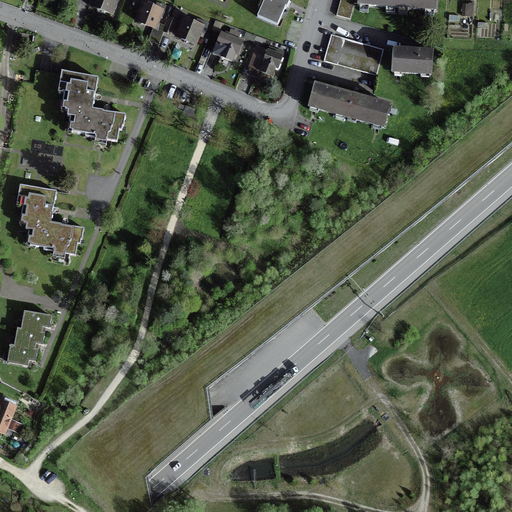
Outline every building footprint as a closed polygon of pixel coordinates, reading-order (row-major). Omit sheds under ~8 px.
[(92,0),(90,7),(111,15),(116,0),(92,0)] [(264,0),(255,22),(275,31),(283,12),(284,12),(286,9),(287,6),(286,6),(288,0),(264,0)] [(357,4),(357,0),(340,0),(336,16),(349,20),(353,4),(357,4)] [(357,0),(357,4),(357,6),(435,11),(435,0),(357,0)] [(490,0),(491,12),(500,12),(500,0),(490,0)] [(462,4),(462,17),(473,17),(474,2),(470,2),(470,3),(468,3),(468,5),(462,4)] [(154,29),(158,17),(161,18),(163,12),(165,7),(156,3),(154,9),(143,5),(137,23),(154,29)] [(176,21),(169,18),(163,33),(170,35),(176,21)] [(184,20),(177,38),(194,45),(200,31),(204,33),(208,24),(196,20),(194,25),(184,20)] [(227,37),(221,34),(212,55),(231,62),(236,50),(239,51),(242,43),(237,41),(239,35),(230,31),(227,37)] [(330,36),(327,49),(323,62),(337,66),(349,70),(364,74),(376,77),(379,64),(383,50),(358,43),(330,36)] [(265,46),(255,42),(252,51),(261,55),(265,46)] [(430,76),(432,53),(412,52),(393,50),(391,73),(430,76)] [(262,64),(252,59),(246,74),(254,78),(256,71),(271,77),(276,64),(279,66),(282,57),(267,52),(262,64)] [(103,112),(92,110),(94,101),(92,100),(93,97),(93,95),(95,95),(97,79),(61,72),(59,84),(63,85),(62,93),(64,93),(63,102),(67,103),(65,112),(68,112),(68,117),(71,118),(70,124),(74,125),(72,134),(86,136),(86,138),(117,143),(119,131),(121,132),(122,127),(123,127),(125,116),(108,113),(108,114),(105,114),(102,113),(103,112)] [(389,107),(369,101),(333,91),(314,86),(308,108),(383,129),(389,107)] [(194,111),(185,107),(183,112),(192,116),(194,111)] [(61,225),(50,223),(52,214),(51,213),(51,210),(52,207),(53,207),(56,192),(19,186),(18,197),(22,198),(20,206),(23,207),(21,216),(25,216),(24,225),(27,226),(26,231),(29,231),(28,237),(32,238),(31,247),(45,249),(44,251),(75,256),(77,245),(79,245),(80,240),(81,241),(83,229),(67,226),(66,227),(64,227),(61,226),(61,225)] [(17,329),(14,346),(11,346),(7,364),(31,369),(31,364),(32,362),(36,363),(39,347),(39,345),(43,346),(45,334),(44,334),(45,329),(47,329),(49,329),(52,317),(24,312),(21,329),(17,329)] [(4,402),(0,400),(0,433),(5,436),(8,430),(19,434),(23,425),(12,420),(18,408),(15,407),(17,404),(5,399),(4,402)]
